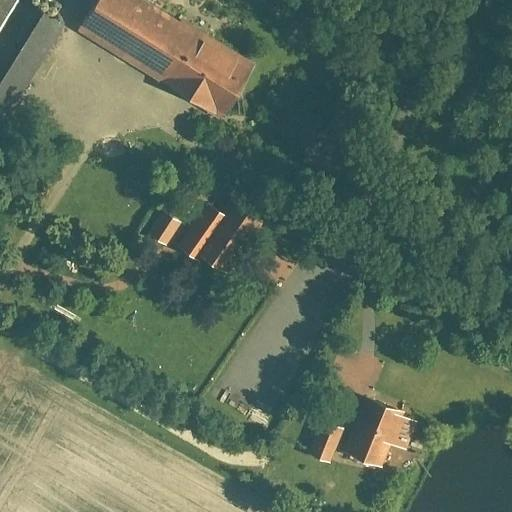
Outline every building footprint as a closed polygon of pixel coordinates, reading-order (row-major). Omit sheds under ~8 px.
[(24,0),(5,0),(0,10),(0,114),(56,19),(24,0)] [(98,0),(77,36),(213,115),(240,69),(170,27),(185,0),(98,0)] [(211,187),(166,255),(208,283),(253,215),(211,187)] [(167,214),(152,237),(164,244),(178,221),(167,214)] [(361,393),(335,456),(379,474),(406,411),(361,393)] [(310,422),(295,454),(320,465),(335,434),(310,422)]
